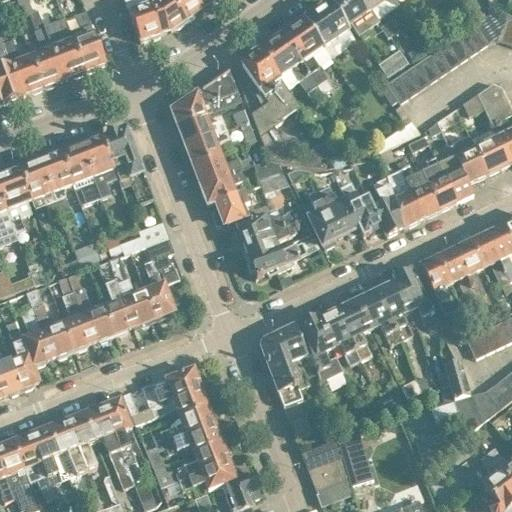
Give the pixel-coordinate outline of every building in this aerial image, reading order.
[(33,16),(27,0),(26,0),(17,4),(23,20),(29,17),(33,16)] [(122,0),(138,41),(140,46),(151,42),(153,43),(159,41),(160,38),(162,38),(147,0),(122,0)] [(177,32),(186,26),(168,0),(163,0),(160,3),(159,0),(147,0),(162,38),(170,34),(175,31),(177,32)] [(195,18),(203,12),(194,0),(168,0),(186,26),(194,21),(194,20),(195,18)] [(194,0),(203,12),(212,6),(214,7),(219,3),(220,1),(220,0),(194,0)] [(362,0),(337,0),(330,5),(350,34),(353,32),(359,40),(380,26),(378,23),(362,0)] [(392,0),(362,0),(378,23),(399,8),(392,0)] [(424,0),(410,0),(416,8),(417,7),(435,33),(443,28),(432,11),(424,0)] [(438,0),(424,0),(432,11),(442,5),(438,0)] [(303,23),(323,52),(331,64),(338,58),(334,52),(353,39),(350,34),(330,5),(305,22),(304,22),(304,23),(303,23)] [(28,52),(43,92),(45,91),(47,92),(53,89),(55,87),(64,84),(44,30),(38,14),(33,16),(29,17),(35,33),(34,34),(39,48),(28,52)] [(80,31),(69,35),(85,76),(86,75),(89,76),(95,74),(97,71),(106,68),(101,55),(86,15),(75,19),(80,31)] [(490,17),(475,27),(488,47),(489,47),(499,45),(500,45),(507,22),(504,21),(490,17)] [(83,77),(84,76),(64,22),(44,30),(64,84),(73,80),(75,81),(81,79),(83,77)] [(511,23),(507,22),(500,45),(511,49),(511,46),(511,23)] [(292,34),(282,40),(320,96),(322,98),(333,91),(319,71),(312,60),(323,52),(303,23),(304,25),(300,28),(297,28),(292,31),(292,34)] [(382,30),(390,40),(399,34),(392,24),(382,30)] [(475,27),(465,34),(479,54),(488,47),(475,27)] [(465,34),(455,41),(469,61),(479,54),(465,34)] [(8,39),(0,42),(23,99),(31,96),(34,97),(40,95),(41,92),(43,92),(28,52),(18,56),(10,38),(8,39)] [(322,98),(320,96),(282,40),(274,45),(272,45),(267,48),(266,51),(262,54),(260,52),(259,53),(287,94),(299,86),(312,105),(322,98)] [(23,101),(23,99),(0,42),(0,41),(0,103),(2,109),(23,101)] [(455,41),(445,47),(459,67),(469,61),(455,41)] [(445,47),(435,54),(449,74),(459,67),(445,47)] [(259,53),(241,66),(264,100),(261,102),(265,108),(251,117),(269,165),(277,166),(324,172),(328,160),(329,154),(323,145),(297,163),(274,129),(299,112),(287,94),(259,53)] [(398,53),(378,68),(387,82),(408,68),(398,53)] [(435,54),(425,61),(439,81),(449,74),(435,54)] [(425,61),(415,67),(429,88),(439,81),(425,61)] [(415,67),(405,74),(419,94),(429,88),(415,67)] [(241,105),(229,74),(173,112),(171,116),(177,130),(207,118),(241,105)] [(405,74),(395,81),(409,101),(419,94),(405,74)] [(386,87),(385,88),(399,108),(409,101),(395,81),(386,87)] [(511,112),(502,92),(494,88),(478,98),(486,113),(493,128),(511,118),(511,112)] [(486,113),(478,98),(463,109),(469,121),(486,113)] [(400,110),(394,114),(405,130),(411,125),(400,110)] [(248,125),(244,113),(232,118),(237,129),(239,128),(248,125)] [(456,113),(437,126),(440,133),(461,123),(456,113)] [(210,128),(207,118),(177,130),(184,149),(226,133),(223,123),(210,128)] [(248,125),(239,128),(247,148),(256,144),(248,125)] [(377,149),(381,156),(387,153),(419,138),(411,125),(405,130),(377,149)] [(316,136),(323,145),(329,154),(334,132),(330,126),(316,136)] [(141,209),(154,204),(126,132),(118,135),(117,134),(116,134),(115,134),(114,133),(113,133),(108,135),(108,136),(107,138),(105,138),(101,139),(102,141),(118,185),(121,193),(133,188),(141,209)] [(184,149),(192,170),(221,158),(218,149),(230,144),(226,133),(184,149)] [(511,133),(496,141),(509,169),(511,167),(511,133)] [(118,185),(102,141),(100,142),(97,141),(91,144),(90,146),(81,149),(101,203),(111,199),(107,189),(118,185)] [(425,141),(409,149),(412,156),(428,148),(425,141)] [(468,141),(448,151),(467,189),(468,188),(486,180),(473,152),(468,141)] [(486,180),(509,169),(496,141),(473,152),(486,180)] [(60,157),(73,190),(81,211),(101,203),(81,149),(73,152),(73,153),(70,152),(64,154),(62,157),(61,157),(60,157)] [(434,164),(455,208),(473,199),(468,188),(467,189),(448,151),(433,158),(436,163),(434,164)] [(381,156),(379,157),(385,177),(390,175),(388,167),(393,165),(387,153),(381,156)] [(344,156),(331,159),(334,170),(347,167),(344,156)] [(48,162),(40,165),(60,218),(70,215),(62,194),(73,190),(60,157),(59,158),(56,157),(50,159),(48,162)] [(192,170),(199,189),(241,173),(253,168),(250,161),(238,165),(237,163),(225,168),(221,158),(192,170)] [(405,163),(396,167),(400,175),(399,176),(422,224),(439,216),(421,178),(414,181),(405,163)] [(439,216),(455,208),(434,164),(427,168),(430,173),(421,178),(439,216)] [(21,172),(19,173),(31,204),(40,228),(61,220),(60,218),(40,165),(32,168),(29,168),(23,170),(21,172)] [(253,168),(255,174),(278,169),(277,166),(269,165),(253,168)] [(278,169),(255,174),(258,185),(282,177),(278,169)] [(3,179),(0,180),(0,197),(14,236),(24,232),(21,222),(32,218),(27,205),(31,204),(19,173),(14,175),(11,174),(5,177),(3,179)] [(241,173),(199,189),(207,208),(207,210),(215,207),(214,206),(237,198),(236,197),(233,189),(245,184),(241,173)] [(301,183),(296,174),(294,174),(287,178),(291,188),(301,183)] [(399,176),(386,181),(387,182),(401,234),(422,224),(399,176)] [(401,234),(389,191),(387,182),(372,189),(377,199),(370,202),(369,201),(366,203),(382,235),(385,242),(386,241),(401,234)] [(351,188),(340,193),(345,203),(360,236),(363,241),(368,239),(371,237),(373,240),(382,235),(366,203),(360,206),(351,188)] [(347,242),(360,236),(345,203),(338,207),(330,190),(321,194),(321,193),(317,195),(340,241),(346,239),(347,242)] [(237,198),(214,206),(215,207),(221,223),(224,221),(228,229),(257,219),(254,213),(252,207),(249,208),(244,194),(236,197),(237,198)] [(340,241),(317,195),(308,199),(317,217),(310,220),(309,219),(307,220),(322,250),(324,249),(326,252),(334,248),(333,245),(340,241)] [(0,250),(17,244),(14,236),(0,197),(0,250)] [(237,232),(234,234),(237,242),(241,241),(242,246),(273,235),(303,221),(298,211),(286,217),(286,218),(279,221),(276,215),(271,217),(261,221),(258,222),(236,230),(237,232)] [(268,211),(258,215),(261,221),(271,217),(268,211)] [(304,222),(303,221),(273,235),(242,246),(245,253),(242,255),(245,263),(249,262),(249,263),(278,251),(277,248),(297,238),(292,228),(304,222)] [(511,224),(502,229),(511,248),(511,224)] [(146,250),(168,241),(162,227),(138,236),(140,240),(144,251),(146,250)] [(511,248),(502,229),(486,237),(510,286),(511,285),(511,265),(510,262),(511,261),(511,248)] [(486,237),(469,245),(484,275),(492,271),(501,290),(503,290),(506,296),(511,293),(511,291),(510,286),(486,237)] [(140,240),(119,248),(119,249),(121,256),(123,259),(144,251),(140,240)] [(174,257),(168,241),(146,250),(152,264),(144,267),(154,292),(146,295),(157,325),(167,321),(168,318),(175,315),(164,288),(167,287),(167,288),(168,288),(179,284),(175,274),(175,273),(175,272),(173,273),(167,260),(174,257)] [(299,262),(319,252),(314,243),(281,258),(278,251),(249,263),(250,266),(247,268),(250,276),(254,275),(256,280),(255,281),(256,283),(262,280),(267,277),(268,281),(291,270),(290,266),(294,264),(297,263),(299,262)] [(469,245),(453,253),(477,302),(483,315),(493,310),(477,278),(484,275),(469,245)] [(119,249),(108,253),(111,260),(121,256),(119,249)] [(477,302),(453,253),(437,261),(451,291),(459,287),(468,306),(477,302)] [(95,258),(78,265),(80,271),(97,265),(95,258)] [(108,265),(133,331),(139,329),(142,330),(157,325),(146,295),(134,300),(119,261),(108,265)] [(451,291),(437,261),(420,269),(444,318),(454,313),(445,294),(451,291)] [(77,263),(56,271),(60,279),(80,271),(78,265),(77,263)] [(127,334),(133,331),(108,265),(97,269),(111,308),(104,311),(115,341),(126,337),(127,334)] [(35,289),(44,286),(38,272),(29,275),(35,289)] [(412,273),(393,282),(410,318),(418,314),(427,332),(438,327),(412,273)] [(67,281),(92,347),(98,345),(101,346),(115,341),(104,311),(92,315),(84,292),(82,293),(76,278),(67,281)] [(31,279),(22,282),(26,292),(35,289),(31,279)] [(92,347),(73,296),(67,281),(58,284),(64,299),(61,300),(70,324),(63,326),(74,357),(85,352),(86,350),(92,347)] [(410,318),(393,282),(383,287),(385,291),(377,295),(401,346),(413,340),(404,321),(410,318)] [(0,302),(14,297),(11,288),(0,292),(0,302)] [(32,312),(52,363),(57,361),(60,362),(74,357),(63,326),(51,331),(37,293),(26,297),(30,306),(32,312)] [(390,351),(401,346),(377,295),(368,299),(366,295),(358,299),(360,303),(356,305),(370,335),(371,334),(372,336),(373,336),(381,332),(390,351)] [(370,335),(356,305),(353,306),(351,303),(343,307),(344,310),(336,314),(361,365),(372,360),(362,341),(370,337),(372,336),(371,334),(370,335)] [(30,306),(21,310),(23,316),(32,312),(30,306)] [(30,339),(22,342),(34,373),(44,368),(45,365),(52,363),(32,312),(23,316),(21,316),(30,339)] [(326,315),(316,320),(333,355),(340,352),(349,371),(361,365),(336,314),(328,318),(326,315)] [(333,355),(316,320),(299,328),(317,376),(320,387),(343,376),(336,362),(329,366),(325,359),(333,355)] [(511,335),(506,324),(496,329),(505,348),(511,345),(511,335)] [(10,365),(21,396),(28,393),(32,392),(33,389),(39,387),(34,373),(22,342),(15,325),(5,329),(10,340),(7,341),(16,363),(10,365)] [(486,334),(495,353),(505,348),(496,329),(486,334)] [(295,330),(277,339),(298,395),(309,390),(299,366),(307,362),(295,330)] [(495,353),(486,334),(476,338),(485,358),(495,353)] [(485,358),(476,338),(466,343),(475,363),(485,358)] [(298,395),(277,339),(263,345),(261,351),(283,411),(302,404),(298,395)] [(12,400),(21,396),(10,365),(3,368),(0,360),(0,392),(3,401),(9,398),(12,400)] [(469,400),(459,365),(444,369),(446,376),(449,388),(454,404),(469,400)] [(165,383),(141,392),(150,412),(201,392),(199,385),(200,382),(198,376),(195,375),(194,372),(165,383)] [(446,376),(437,379),(441,391),(449,388),(446,376)] [(511,376),(502,382),(511,395),(511,376)] [(421,396),(430,391),(425,380),(416,384),(421,396)] [(511,402),(511,395),(502,382),(494,389),(507,407),(511,402)] [(494,389),(485,396),(498,413),(502,410),(507,407),(494,389)] [(201,392),(150,412),(138,417),(131,419),(135,429),(173,414),(177,422),(211,409),(206,398),(203,397),(201,392)] [(464,439),(498,413),(485,396),(469,400),(454,404),(455,407),(458,419),(460,423),(464,439)] [(130,397),(123,399),(131,419),(138,417),(130,397)] [(391,399),(380,404),(385,412),(395,407),(391,399)] [(115,402),(109,405),(107,408),(101,410),(122,462),(133,490),(134,490),(144,485),(124,434),(131,432),(120,403),(118,404),(115,402)] [(365,423),(377,417),(370,402),(358,408),(365,423)] [(458,419),(455,407),(430,414),(436,431),(460,423),(458,419)] [(160,438),(152,441),(156,452),(164,449),(216,429),(213,422),(214,419),(211,409),(177,422),(180,430),(160,438)] [(123,494),(133,490),(122,462),(101,410),(96,412),(93,411),(83,415),(95,446),(103,443),(123,494)] [(83,415),(73,419),(72,422),(66,424),(86,476),(97,471),(88,448),(95,446),(83,415)] [(388,422),(384,432),(389,434),(395,431),(397,426),(388,422)] [(57,425),(47,429),(68,483),(75,480),(86,476),(66,424),(60,426),(57,425)] [(350,427),(334,436),(336,444),(353,436),(350,427)] [(47,429),(37,433),(36,435),(30,438),(51,490),(61,485),(68,483),(47,429)] [(190,458),(224,445),(220,435),(218,434),(216,429),(164,449),(166,454),(168,459),(188,451),(190,458)] [(374,484),(358,433),(353,436),(336,444),(340,456),(348,482),(350,491),(374,484)] [(22,439),(11,443),(29,487),(36,484),(45,507),(56,503),(51,490),(30,438),(25,440),(22,439)] [(1,449),(0,449),(0,464),(15,503),(19,511),(39,511),(29,487),(11,443),(2,446),(1,449)] [(229,465),(230,465),(227,459),(229,456),(224,445),(190,458),(194,467),(167,477),(164,469),(163,469),(153,473),(160,492),(229,465)] [(156,452),(146,456),(153,473),(163,469),(158,457),(166,454),(164,449),(156,452)] [(511,489),(511,464),(507,469),(495,452),(487,458),(500,474),(511,489)] [(306,469),(316,495),(348,482),(340,456),(306,469)] [(511,511),(511,489),(500,474),(487,458),(480,463),(488,472),(487,473),(492,480),(481,488),(493,503),(489,506),(489,511),(511,511)] [(0,497),(4,508),(15,503),(0,464),(0,497)] [(229,465),(178,485),(182,496),(191,493),(192,494),(203,490),(205,497),(209,495),(210,495),(225,489),(237,484),(236,481),(237,478),(235,472),(231,471),(229,465)] [(229,511),(250,511),(250,510),(251,510),(249,505),(261,500),(262,498),(260,492),(261,492),(255,477),(237,484),(225,489),(229,500),(226,502),(229,511)] [(105,481),(103,486),(111,506),(117,509),(119,509),(120,508),(109,480),(105,481)] [(316,495),(321,509),(352,497),(350,491),(348,482),(316,495)] [(205,497),(191,502),(194,510),(194,511),(207,511),(215,509),(210,495),(209,495),(205,497)] [(89,505),(85,511),(100,511),(97,501),(89,505)]
